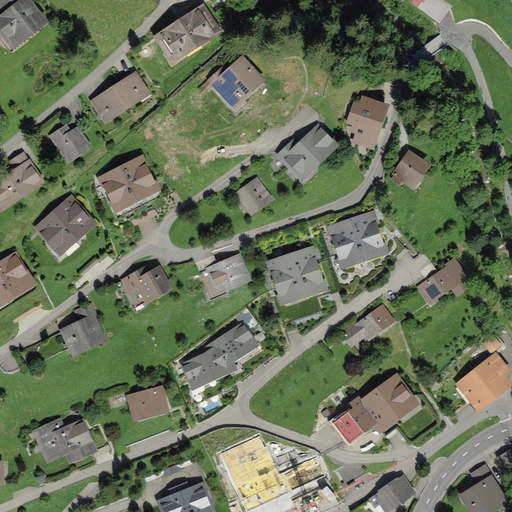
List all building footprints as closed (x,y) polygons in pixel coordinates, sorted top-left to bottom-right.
[(0,33),(4,30),(13,43),(41,22),(26,2),(28,0),(27,0),(9,0),(13,5),(4,11),(7,15),(0,20),(0,33)] [(446,0),(412,0),(411,5),(442,20),(451,2),(446,0)] [(160,38),(173,58),(215,31),(198,4),(189,10),(193,17),(160,38)] [(226,75),(221,70),(200,89),(203,93),(215,83),(229,99),(236,93),(240,98),(260,80),(242,60),(226,75)] [(134,77),(115,89),(126,106),(139,97),(136,92),(142,89),(134,77)] [(112,115),(126,106),(115,89),(95,102),(103,114),(109,110),(112,115)] [(370,144),(383,108),(363,101),(361,107),(355,105),(349,121),(355,123),(353,129),(361,132),(358,139),(370,144)] [(290,165),(292,163),(303,175),(335,145),(318,127),(297,148),(291,142),(279,154),(290,165)] [(68,158),(87,146),(78,132),(71,136),(67,129),(54,137),(68,158)] [(22,168),(8,177),(20,194),(39,181),(30,168),(31,167),(23,154),(16,159),(22,168)] [(397,174),(413,185),(426,166),(410,155),(397,174)] [(105,181),(117,206),(153,188),(140,162),(105,180),(101,171),(94,175),(95,186),(105,181)] [(0,207),(20,194),(8,177),(0,182),(0,207)] [(238,194),(252,212),(270,198),(257,180),(238,194)] [(60,250),(90,223),(71,202),(41,228),(60,250)] [(333,230),(344,263),(357,258),(357,256),(368,253),(368,255),(382,250),(371,217),(333,230)] [(218,260),(238,252),(234,244),(215,252),(218,260)] [(272,264),(283,299),(295,295),(294,293),(307,289),(308,291),(321,286),(311,254),(291,261),(292,263),(288,265),(286,259),(272,264)] [(234,281),(246,276),(238,257),(214,267),(210,257),(194,264),(199,274),(200,274),(211,298),(226,292),(225,289),(236,284),(234,281)] [(0,300),(29,283),(14,259),(0,268),(0,300)] [(460,292),(471,285),(454,260),(452,262),(451,261),(446,265),(448,267),(420,287),(425,294),(429,291),(434,299),(455,285),(460,292)] [(147,276),(143,269),(120,282),(134,306),(143,301),(144,303),(146,304),(151,301),(152,298),(169,289),(158,270),(147,276)] [(93,318),(96,316),(90,304),(76,310),(81,322),(63,331),(68,343),(73,341),(78,351),(103,339),(93,318)] [(356,319),(341,331),(351,345),(365,334),(363,331),(366,329),(372,337),(392,322),(382,307),(359,324),(356,319)] [(227,360),(252,344),(242,329),(209,350),(212,355),(187,367),(194,383),(230,367),(227,360)] [(494,339),(487,344),(491,350),(498,345),(494,339)] [(506,372),(496,359),(463,385),(480,406),(489,398),(506,384),(500,376),(506,372)] [(363,403),(376,421),(381,428),(413,404),(395,380),(363,403)] [(140,416),(164,409),(161,397),(164,396),(162,389),(129,398),(132,408),(138,407),(140,416)] [(349,414),(362,431),(376,421),(363,403),(359,397),(351,404),(355,409),(349,414)] [(348,403),(333,416),(338,421),(353,408),(348,403)] [(354,440),(353,438),(362,431),(349,414),(335,424),(350,443),(354,440)] [(49,456),(68,448),(62,434),(58,425),(39,434),(49,456)] [(68,448),(72,457),(91,449),(81,426),(62,434),(68,448)] [(508,471),(511,468),(511,453),(511,451),(500,459),(508,471)] [(276,455),(238,465),(244,488),(267,482),(270,491),(309,481),(303,458),(279,464),(276,455)] [(473,511),(483,511),(503,500),(491,481),(494,480),(486,467),(473,475),(480,487),(464,497),(473,511)] [(411,491),(401,477),(370,500),(375,507),(382,502),(386,509),(411,491)] [(187,482),(171,489),(173,494),(189,486),(187,482)] [(210,511),(201,488),(163,503),(166,511),(210,511)] [(261,491),(236,505),(239,511),(262,511),(270,508),(261,491)]
